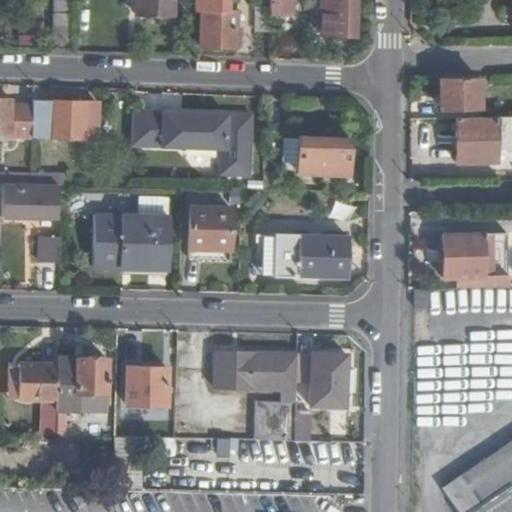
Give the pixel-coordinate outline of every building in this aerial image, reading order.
[(173,27),(173,0),(136,0),(136,25),(173,27)] [(195,0),(195,13),(204,14),(203,47),(240,50),(240,41),(236,41),(237,15),(228,15),(228,0),(195,0)] [(228,0),(228,15),(237,15),(238,0),(228,0)] [(271,0),(271,15),(293,16),(293,0),(271,0)] [(354,0),(321,0),(320,36),(353,38),(354,0)] [(56,53),(73,54),(74,16),(57,15),(56,53)] [(479,77),(439,79),(441,110),(480,109),(479,77)] [(0,137),(30,138),(31,111),(8,111),(8,102),(0,102),(0,137)] [(31,111),(30,138),(95,140),(96,115),(84,115),(85,103),(31,102),(31,111)] [(84,115),(96,115),(96,104),(85,103),(84,115)] [(160,119),(144,118),(144,114),(131,114),(130,149),(218,151),(218,176),(246,177),(248,117),(160,114),(160,119)] [(510,118),(456,119),(456,163),(495,163),(495,138),(510,138),(510,118)] [(346,136),(297,135),(296,175),(345,176),(346,136)] [(261,191),(272,191),(272,173),(261,172),(261,191)] [(0,185),(29,186),(29,176),(0,174),(0,185)] [(64,177),(29,176),(29,186),(54,187),(58,187),(64,187),(64,177)] [(29,186),(0,185),(0,218),(54,220),(54,187),(29,186)] [(224,261),(226,211),(186,210),(183,260),(224,261)] [(89,270),(116,271),(117,220),(90,219),(89,270)] [(117,220),(116,271),(162,273),(163,222),(117,220)] [(342,261),(344,238),(270,236),(270,277),(342,279),(342,261)] [(509,290),(509,280),(509,237),(441,238),(442,280),(456,280),(456,292),(509,290)] [(36,265),(56,265),(57,240),(37,240),(36,265)] [(422,292),(409,292),(409,311),(416,310),(422,310),(422,292)] [(264,442),(293,443),(306,443),(306,410),(294,410),(295,355),(212,354),(210,388),(282,390),(281,416),(264,416),(264,442)] [(346,356),(295,355),(294,410),(306,410),(310,410),(311,405),(345,407),(346,356)] [(54,366),(54,392),(103,395),(104,360),(54,360),(54,366)] [(54,400),(54,398),(54,392),(54,366),(16,366),(16,399),(54,400)] [(163,407),(165,370),(125,369),(123,407),(163,407)] [(167,439),(168,456),(193,455),(192,437),(167,439)] [(237,456),(237,438),(217,437),(216,455),(237,456)] [(511,511),(511,441),(441,489),(456,511),(511,511)]
